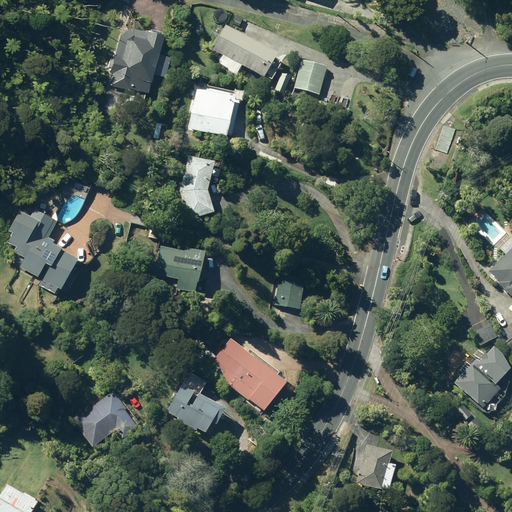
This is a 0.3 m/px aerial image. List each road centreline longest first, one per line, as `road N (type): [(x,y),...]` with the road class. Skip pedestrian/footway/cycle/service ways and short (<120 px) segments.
road 1 (secondary): [(511,64),(472,74),(438,98),(412,134),(342,386),(310,450),(252,511)]
road 2 (unknown): [(378,266),(160,235),(80,211)]
